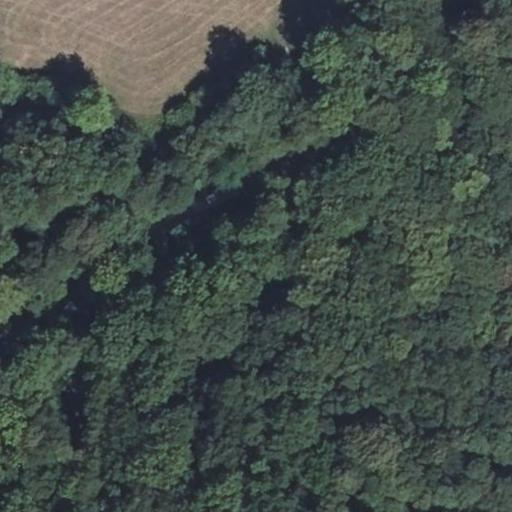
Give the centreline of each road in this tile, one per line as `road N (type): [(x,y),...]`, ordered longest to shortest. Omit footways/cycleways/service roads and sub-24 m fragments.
road 1 (track): [(347,124),(161,228),(0,341)]
road 2 (track): [(461,0),(347,124)]
